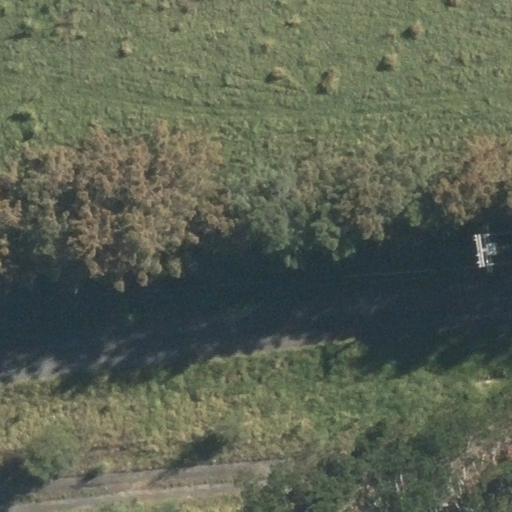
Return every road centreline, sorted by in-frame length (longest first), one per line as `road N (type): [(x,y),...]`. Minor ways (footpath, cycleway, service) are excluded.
road 1 (track): [(511,310),(0,355)]
road 2 (track): [(112,511),(511,478)]
